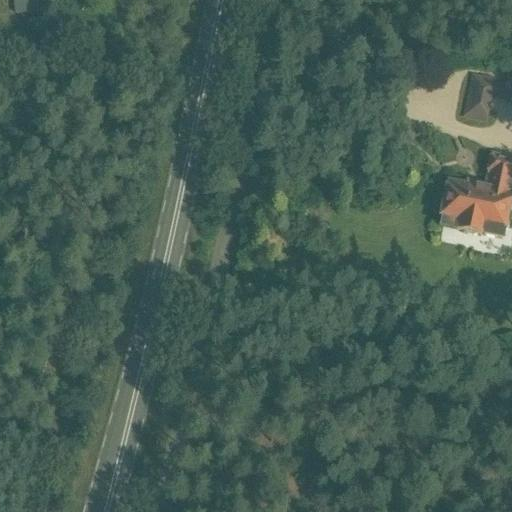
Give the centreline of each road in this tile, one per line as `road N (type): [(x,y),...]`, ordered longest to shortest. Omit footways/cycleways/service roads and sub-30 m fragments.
road 1 (primary): [(103,511),(224,0)]
road 2 (unclassified): [(163,511),(281,0)]
